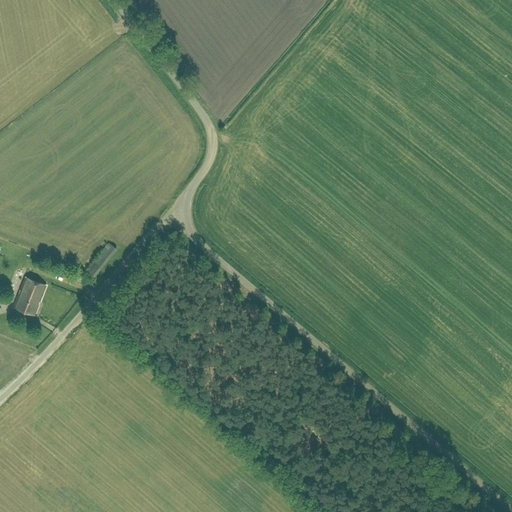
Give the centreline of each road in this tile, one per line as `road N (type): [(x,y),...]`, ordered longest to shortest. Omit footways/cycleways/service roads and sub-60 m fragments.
road 1 (unclassified): [(511,510),(204,247),(185,212)]
road 2 (unclassified): [(0,397),(158,225),(185,212)]
road 3 (unclassified): [(185,212),(188,191),(209,160),(211,129),(115,0)]
